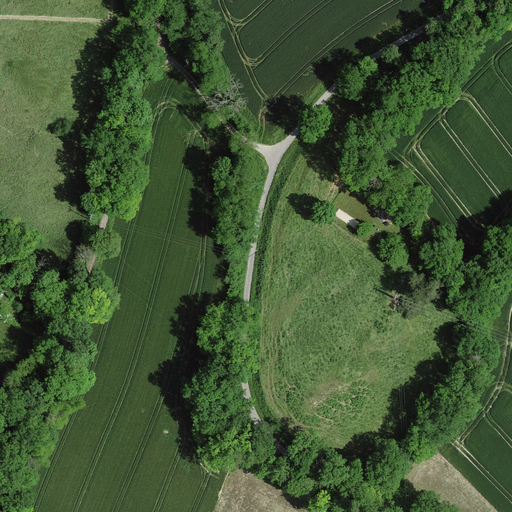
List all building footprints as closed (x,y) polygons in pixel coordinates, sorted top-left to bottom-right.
[(381,201),(384,206),(391,201),(388,196),(389,195),(386,190),(376,197),(380,202),(381,201)] [(392,205),(384,210),(391,220),(399,215),(392,205)] [(14,260),(9,271),(13,274),(19,263),(14,260)] [(29,285),(26,290),(35,295),(38,290),(29,285)] [(31,320),(27,325),(38,332),(42,327),(31,320)]
